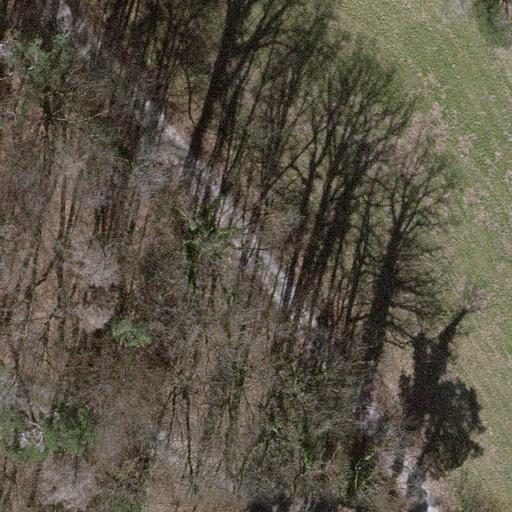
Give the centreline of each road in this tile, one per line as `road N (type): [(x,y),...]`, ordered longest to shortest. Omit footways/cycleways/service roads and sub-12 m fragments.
road 1 (track): [(25,0),(407,511)]
road 2 (track): [(0,397),(179,446),(324,511)]
